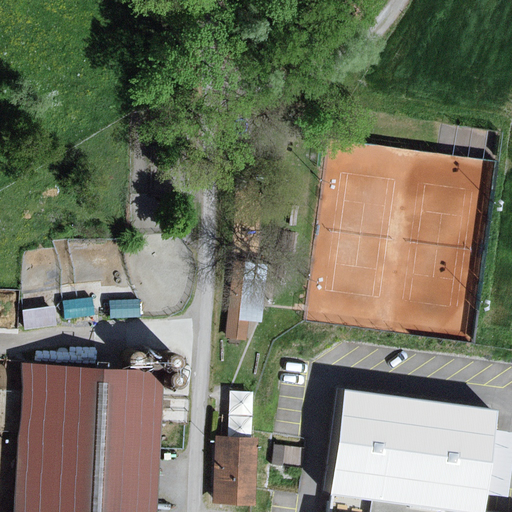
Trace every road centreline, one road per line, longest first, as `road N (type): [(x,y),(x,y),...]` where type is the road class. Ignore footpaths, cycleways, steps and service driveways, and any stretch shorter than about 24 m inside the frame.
road 1 (track): [(195,511),(212,96)]
road 2 (track): [(212,96),(320,72),(360,49),(399,0)]
